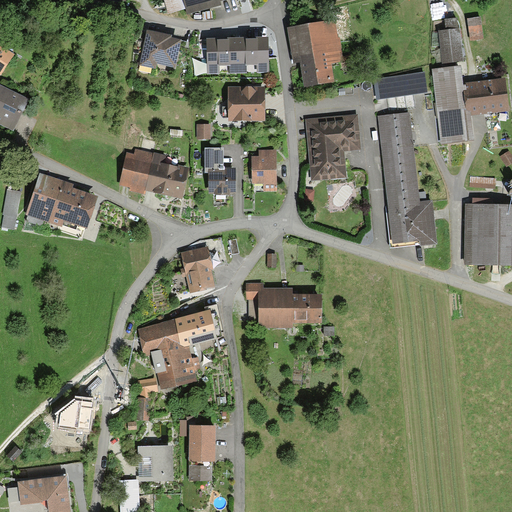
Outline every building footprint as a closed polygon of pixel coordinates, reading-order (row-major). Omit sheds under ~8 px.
[(187,11),(226,0),(163,0),(167,12),(185,7),(187,11)] [(480,18),(469,19),(471,40),(482,39),(480,18)] [(443,70),(433,71),(441,142),(472,139),(469,114),(509,110),(507,82),(466,86),(464,67),(461,68),(456,20),(446,21),(448,32),(439,33),(443,70)] [(296,29),(304,86),(335,81),(327,24),(296,29)] [(174,71),(180,42),(146,34),(140,64),(174,71)] [(229,40),(209,41),(209,64),(230,63),(229,40)] [(268,40),(233,41),(233,63),(269,62),(268,40)] [(0,71),(13,52),(0,43),(0,71)] [(425,74),(373,82),(376,99),(427,91),(425,74)] [(0,121),(16,128),(28,102),(0,88),(0,121)] [(265,90),(226,90),(226,120),(265,120),(265,90)] [(409,114),(377,117),(391,247),(437,242),(433,203),(418,204),(409,114)] [(360,149),(356,116),(307,121),(313,181),(344,178),(341,151),(360,149)] [(207,125),(197,125),(197,140),(207,140),(207,125)] [(207,195),(234,194),(233,170),(222,170),(221,149),(206,150),(207,195)] [(263,189),(275,189),(275,151),(259,151),(259,160),(252,160),(252,185),(263,184),(263,189)] [(511,161),(511,159),(508,154),(501,159),(505,166),(511,161)] [(121,184),(179,198),(187,169),(128,155),(121,184)] [(39,177),(27,211),(82,229),(93,196),(39,177)] [(21,193),(4,190),(0,211),(0,222),(15,226),(21,193)] [(511,206),(470,206),(470,266),(511,266),(511,206)] [(191,294),(215,289),(205,249),(182,255),(191,294)] [(267,254),(267,267),(277,267),(276,254),(267,254)] [(262,325),(323,323),(322,296),(291,296),(291,290),(263,291),(263,283),(248,284),(249,319),(261,319),(262,325)] [(206,314),(140,329),(146,355),(153,353),(161,388),(195,380),(186,345),(225,336),(217,304),(204,307),(206,314)] [(325,336),(334,336),(333,328),(325,328),(325,336)] [(137,420),(148,421),(149,392),(155,392),(156,386),(139,386),(137,420)] [(58,427),(90,431),(93,406),(94,398),(75,396),(75,401),(60,412),(58,427)] [(189,480),(211,481),(212,427),(190,426),(189,480)] [(171,443),(139,445),(141,477),(172,475),(171,443)] [(71,511),(67,477),(19,482),(22,503),(50,500),(51,511),(71,511)] [(134,485),(121,484),(121,497),(133,497),(134,485)]
